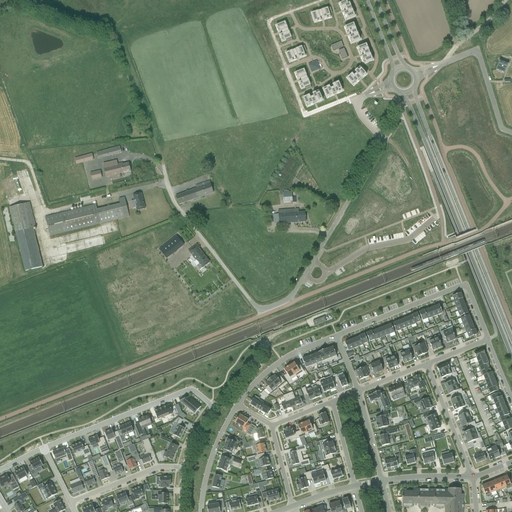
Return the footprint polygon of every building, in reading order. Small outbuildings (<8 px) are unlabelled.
[(348,0),(346,1),(339,4),(342,10),(351,6),(350,3),(348,0)] [(328,8),(321,10),(323,17),(324,19),(327,18),(331,17),(328,8)] [(352,9),(343,13),(344,17),(345,20),(347,19),(355,16),(352,9)] [(318,11),(311,13),(314,20),(314,22),(317,21),(321,20),(318,11)] [(278,25),(276,25),(277,28),(278,32),(288,28),(285,22),(278,25)] [(354,23),(344,27),(346,31),(347,34),(349,33),(356,30),(354,23)] [(281,34),(279,35),(281,38),(282,41),(291,37),(289,31),(281,34)] [(357,33),(348,37),(350,40),(351,43),(353,42),(360,39),(357,33)] [(341,41),(331,45),(333,51),(343,47),(341,41)] [(366,44),(357,48),(358,51),(360,54),(361,53),(369,50),(366,44)] [(302,46),(295,49),(298,56),(299,58),(302,57),(305,56),(302,46)] [(344,48),(339,50),(342,59),(348,57),(344,48)] [(292,50),(286,53),(289,60),(290,62),(293,61),(296,60),(292,50)] [(370,54),(361,57),(362,61),(363,64),(365,63),(373,60),(370,54)] [(316,61),(308,65),(312,72),(319,69),(316,61)] [(499,61),(496,70),(505,73),(508,64),(499,61)] [(357,69),(354,71),(361,79),(366,74),(361,68),(360,67),(357,69)] [(297,72),(295,73),(296,76),(297,79),(307,75),(304,69),(297,72)] [(352,73),(347,78),(352,84),(353,85),(359,81),(352,73)] [(300,81),(298,82),(300,85),(301,89),(310,85),(308,78),(300,81)] [(338,82),(332,84),(336,94),(340,92),(343,91),(342,89),(338,82)] [(326,87),(323,89),(324,90),(327,98),(333,95),(329,86),(326,87)] [(316,92),(312,94),(316,103),(323,100),(319,93),(318,91),(316,92)] [(309,95),(303,98),(306,105),(307,107),(310,106),(313,104),(309,95)] [(119,146),(96,152),(98,159),(121,153),(119,146)] [(182,151),(185,163),(201,158),(199,152),(202,151),(200,146),(182,151)] [(92,154),(80,157),(82,162),(88,161),(87,158),(93,156),(92,154)] [(122,163),(117,164),(117,160),(103,164),(104,169),(106,178),(111,176),(112,180),(121,178),(120,174),(131,171),(129,163),(123,164),(122,163)] [(179,183),(203,176),(201,169),(177,176),(179,183)] [(100,171),(90,173),(92,180),(102,178),(100,171)] [(213,193),(210,184),(210,182),(196,186),(197,189),(176,196),(179,204),(213,193)] [(291,192),(283,193),(283,202),(292,201),(292,203),(297,203),(296,197),(292,198),(291,192)] [(134,200),(131,201),(133,208),(136,208),(137,211),(138,211),(139,211),(140,211),(141,210),(145,209),(141,193),(133,195),(134,200)] [(119,198),(120,204),(124,218),(129,216),(124,197),(119,198)] [(9,208),(25,271),(43,267),(33,228),(36,227),(30,203),(9,208)] [(124,218),(120,204),(97,209),(96,204),(45,217),(50,236),(124,218)] [(278,211),(278,214),(273,215),(274,224),(306,222),(305,212),(299,212),(299,209),(278,211)] [(166,259),(180,248),(184,245),(177,235),(159,249),(166,259)] [(189,251),(196,260),(193,262),(200,270),(210,262),(199,248),(197,244),(189,251)] [(462,298),(462,299),(463,298),(461,293),(452,296),(454,301),(454,302),(462,298)] [(462,298),(454,302),(454,301),(454,302),(456,307),(464,303),(462,299),(462,298)] [(464,303),(456,307),(457,311),(466,308),(464,303)] [(437,315),(442,313),(439,305),(434,307),(437,315)] [(432,317),(437,315),(434,307),(429,309),(432,317)] [(466,308),(457,311),(460,317),(468,313),(466,308)] [(429,309),(425,311),(424,311),(427,318),(427,319),(432,317),(429,309)] [(427,319),(427,318),(424,311),(425,311),(424,310),(419,312),(422,321),(427,319)] [(412,315),(412,316),(412,315),(415,323),(421,321),(417,313),(412,315)] [(411,326),(416,324),(415,323),(412,315),(412,316),(407,317),(411,326)] [(462,323),(471,320),(469,315),(460,318),(462,323)] [(326,321),(324,317),(313,321),(315,326),(326,321)] [(407,317),(403,319),(406,328),(411,326),(407,317)] [(403,319),(398,321),(401,330),(406,328),(403,319)] [(471,320),(462,323),(464,328),(473,325),(471,320)] [(398,321),(393,323),(396,332),(401,330),(398,321)] [(394,332),(391,324),(386,326),(389,334),(394,332)] [(473,325),(464,328),(466,333),(467,333),(475,330),(474,329),(473,325)] [(386,326),(381,328),(384,336),(389,334),(386,326)] [(381,328),(376,330),(380,338),(384,336),(381,328)] [(451,341),(446,329),(440,332),(443,340),(445,340),(447,343),(451,341)] [(447,329),(446,329),(451,341),(456,340),(454,336),(456,335),(453,329),(447,332),(447,329)] [(475,330),(467,333),(469,338),(477,335),(475,329),(474,329),(475,330)] [(376,330),(372,332),(375,340),(374,340),(375,340),(380,338),(376,330)] [(372,332),(372,331),(366,333),(369,342),(374,340),(375,340),(372,332)] [(363,344),(368,342),(364,334),(359,336),(359,337),(363,344)] [(439,335),(432,337),(437,349),(442,347),(440,344),(442,343),(439,335)] [(358,347),(363,345),(363,344),(359,337),(355,338),(358,347)] [(437,349),(432,337),(426,340),(430,348),(431,347),(433,351),(437,349)] [(350,340),(353,349),(358,347),(355,338),(350,340)] [(353,349),(350,340),(345,342),(348,351),(353,349)] [(423,355),(418,343),(411,346),(415,354),(417,353),(418,357),(423,355)] [(418,343),(423,355),(427,353),(426,350),(427,349),(425,344),(419,346),(418,343)] [(333,347),(328,349),(332,360),(337,358),(335,353),(337,353),(335,349),(334,349),(333,347)] [(410,347),(403,350),(408,362),(413,360),(411,357),(413,356),(410,347)] [(327,349),(322,350),(327,362),(332,360),(328,349),(327,349)] [(476,358),(485,354),(483,349),(474,353),(476,358)] [(318,352),(318,353),(322,364),(327,362),(322,350),(318,352)] [(408,362),(403,350),(397,352),(401,361),(402,360),(404,364),(408,362)] [(318,353),(313,355),(317,366),(316,364),(321,362),(322,364),(318,353)] [(395,353),(389,356),(394,368),(398,366),(397,362),(398,362),(395,353)] [(478,362),(486,359),(485,354),(476,358),(478,362)] [(313,355),(307,357),(312,368),(317,366),(313,355)] [(394,368),(389,356),(382,358),(386,367),(388,366),(389,369),(394,368)] [(307,357),(302,359),(306,368),(311,366),(312,368),(307,357)] [(478,367),(488,363),(486,359),(478,362),(479,366),(478,367)] [(381,360),(375,363),(379,373),(383,371),(382,367),(383,367),(381,360)] [(289,366),(296,377),(304,371),(300,365),(297,367),(294,362),(289,366)] [(379,373),(375,363),(368,365),(371,371),(371,372),(373,371),(374,374),(379,373)] [(442,366),(437,368),(439,373),(451,368),(449,369),(447,364),(446,364),(445,363),(441,364),(442,366)] [(480,372),(489,368),(487,364),(488,363),(478,367),(480,372)] [(286,368),(284,369),(287,374),(284,376),(289,384),(292,382),(291,380),(296,377),(289,366),(286,368)] [(360,369),(364,378),(368,377),(367,373),(369,372),(366,366),(360,369)] [(451,368),(439,373),(441,378),(448,375),(450,378),(457,375),(456,372),(453,373),(451,368)] [(482,376),(492,372),(491,372),(489,368),(480,372),(482,376)] [(364,378),(360,369),(354,371),(356,378),(358,377),(359,380),(364,378)] [(337,374),(334,376),(336,382),(339,381),(342,388),(348,385),(344,376),(338,378),(337,374)] [(273,376),(270,379),(278,389),(286,383),(280,376),(277,378),(275,375),(273,377),(273,376)] [(419,375),(413,377),(414,378),(406,381),(409,389),(418,386),(419,389),(425,387),(423,381),(422,381),(419,375)] [(451,381),(444,384),(447,389),(459,384),(457,379),(456,376),(457,375),(450,378),(451,381)] [(331,376),(325,379),(330,390),(335,388),(333,383),(336,382),(334,376),(331,377),(331,376)] [(268,386),(265,388),(271,395),(278,389),(270,379),(267,381),(265,383),(268,386)] [(319,381),(319,382),(323,391),(324,393),(326,392),(329,391),(330,391),(330,390),(325,379),(324,379),(325,381),(320,383),(319,381)] [(487,389),(497,385),(495,381),(487,384),(488,389),(487,389)] [(316,384),(311,386),(316,398),(319,397),(319,396),(321,395),(320,393),(323,391),(319,382),(316,383),(316,384)] [(397,395),(398,398),(405,395),(401,384),(388,389),(391,398),(397,395)] [(459,384),(447,389),(449,394),(455,391),(456,394),(464,391),(462,392),(461,389),(458,390),(457,385),(459,384)] [(497,386),(497,385),(487,389),(489,394),(498,390),(496,386),(497,386)] [(305,387),(301,389),(304,395),(307,394),(309,400),(312,399),(312,400),(316,398),(311,386),(310,386),(311,388),(306,390),(305,387)] [(381,394),(380,391),(379,391),(378,391),(377,392),(374,393),(373,393),(367,396),(368,398),(368,399),(369,400),(369,401),(370,403),(375,401),(376,401),(380,400),(380,399),(382,404),(382,405),(383,405),(384,404),(385,404),(386,407),(385,407),(386,408),(389,406),(384,392),(381,394)] [(457,397),(450,400),(452,405),(465,400),(463,396),(465,395),(464,391),(456,394),(457,397)] [(292,392),(288,394),(293,407),(296,406),(299,404),(302,403),(300,397),(295,398),(292,392)] [(491,400),(502,396),(501,397),(499,392),(490,396),(491,400)] [(286,402),(281,404),(283,410),(287,409),(290,408),(293,407),(288,394),(283,396),(286,402)] [(189,397),(180,401),(195,414),(197,412),(199,409),(201,407),(189,397)] [(432,407),(428,398),(422,400),(422,398),(414,402),(416,407),(420,405),(421,410),(422,413),(429,411),(428,409),(432,407)] [(253,399),(250,404),(259,410),(263,402),(259,400),(258,402),(253,399)] [(465,400),(452,405),(454,411),(462,408),(463,411),(470,408),(470,407),(469,408),(467,405),(465,400)] [(263,402),(259,410),(268,415),(271,410),(262,404),(263,402)] [(169,405),(154,411),(158,419),(172,413),(169,405)] [(464,414),(457,416),(460,421),(472,416),(470,412),(472,411),(470,408),(463,411),(464,414)] [(499,418),(509,414),(507,410),(498,413),(500,418),(499,418)] [(388,411),(379,414),(380,417),(375,418),(377,423),(376,423),(377,428),(378,428),(378,429),(388,426),(386,418),(389,417),(388,411)] [(319,419),(316,420),(319,426),(329,422),(325,413),(318,416),(319,419)] [(437,421),(434,414),(430,416),(429,413),(423,416),(424,419),(425,419),(428,425),(437,421)] [(235,423),(243,428),(243,429),(246,432),(250,425),(247,423),(249,420),(240,414),(235,423)] [(500,423),(511,419),(511,418),(510,419),(508,415),(509,414),(499,418),(500,423)] [(139,423),(135,425),(140,436),(141,438),(147,436),(143,428),(152,425),(148,416),(145,417),(144,416),(141,418),(142,418),(138,420),(139,423)] [(472,416),(460,421),(462,427),(468,424),(469,427),(475,424),(474,421),(472,422),(470,418),(472,417),(472,416)] [(178,417),(170,425),(176,428),(173,435),(180,438),(185,428),(180,426),(183,420),(178,417)] [(309,420),(303,423),(308,435),(317,431),(314,424),(311,426),(309,420)] [(435,430),(440,428),(437,421),(428,425),(431,432),(429,432),(431,435),(437,433),(435,430)] [(124,425),(128,434),(134,432),(130,422),(124,425)] [(300,431),(297,432),(299,438),(308,435),(303,423),(300,424),(298,425),(300,431)] [(252,424),(246,433),(250,436),(257,434),(258,439),(264,438),(263,434),(264,434),(263,431),(262,431),(262,428),(257,429),(256,428),(256,427),(252,424)] [(470,430),(463,433),(465,438),(478,433),(476,428),(477,428),(475,424),(469,427),(470,430)] [(121,432),(118,433),(122,443),(126,442),(124,436),(128,434),(124,425),(119,427),(121,432)] [(284,432),(283,433),(286,439),(290,437),(292,441),(296,439),(299,438),(297,432),(294,433),(292,429),(291,430),(290,427),(283,429),(284,432)] [(382,432),(383,435),(379,436),(382,446),(389,444),(387,435),(398,432),(397,428),(382,432)] [(112,429),(105,432),(108,440),(114,438),(119,450),(120,450),(124,448),(122,443),(118,433),(117,431),(113,433),(112,429)] [(506,431),(503,432),(504,436),(505,435),(507,438),(509,437),(511,442),(508,443),(508,444),(511,442),(511,432),(510,429),(506,431)] [(478,433),(465,438),(468,443),(475,440),(476,443),(479,442),(482,441),(481,438),(477,439),(476,434),(478,433)] [(97,435),(88,439),(91,446),(97,443),(99,446),(98,447),(101,455),(109,451),(103,437),(99,439),(97,435)] [(237,440),(233,438),(232,441),(228,439),(223,449),(224,450),(223,450),(228,452),(233,454),(235,450),(237,450),(238,446),(237,446),(239,441),(237,440)] [(155,456),(148,439),(143,441),(144,444),(143,445),(146,452),(144,453),(145,455),(140,457),(143,464),(151,461),(150,458),(155,456)] [(328,439),(319,441),(322,451),(335,447),(334,444),(333,444),(332,441),(329,442),(328,439)] [(248,443),(249,447),(253,446),(256,454),(257,454),(266,452),(264,443),(260,444),(259,440),(248,443)] [(81,442),(71,446),(74,454),(82,451),(85,457),(91,455),(87,446),(84,447),(81,442)] [(490,446),(495,458),(500,456),(497,449),(500,448),(498,442),(494,443),(496,446),(491,448),(490,446)] [(176,451),(178,446),(171,443),(167,452),(165,451),(163,456),(172,460),(176,451)] [(134,444),(128,447),(130,451),(132,459),(126,461),(129,470),(137,466),(135,462),(140,460),(134,444)] [(297,451),(289,453),(291,459),(302,456),(301,452),(306,450),(305,445),(296,448),(297,451)] [(485,447),(481,448),(483,453),(484,454),(487,453),(489,460),(495,458),(490,446),(485,448),(485,447)] [(53,452),(52,452),(54,455),(53,455),(54,456),(55,459),(56,459),(59,458),(59,459),(66,457),(69,462),(72,460),(74,460),(69,449),(64,451),(63,447),(63,448),(59,449),(57,450),(56,450),(53,452)] [(335,447),(322,451),(324,460),(333,458),(332,454),(336,453),(335,451),(335,447)] [(404,457),(407,465),(415,463),(414,459),(418,458),(415,449),(412,450),(413,455),(404,457)] [(112,467),(115,475),(123,472),(121,467),(126,466),(120,450),(119,450),(114,452),(116,457),(118,464),(112,467)] [(421,453),(422,456),(424,464),(435,462),(434,460),(437,459),(435,452),(434,450),(421,453)] [(453,459),(452,457),(452,454),(451,454),(449,454),(448,451),(448,452),(441,454),(442,456),(441,456),(441,457),(442,460),(443,465),(444,465),(454,462),(453,459)] [(259,468),(261,467),(270,465),(268,457),(265,458),(264,453),(246,458),(247,463),(257,460),(259,468)] [(483,453),(473,457),(476,464),(486,460),(484,454),(483,453)] [(395,458),(384,461),(386,469),(391,467),(391,468),(393,467),(398,466),(398,465),(401,464),(399,454),(395,455),(395,458)] [(102,463),(105,470),(98,472),(102,481),(109,478),(108,473),(112,471),(106,456),(100,458),(102,462),(102,463)] [(221,456),(217,468),(226,472),(231,459),(221,456)] [(302,456),(291,459),(293,465),(300,463),(301,466),(310,464),(309,459),(303,461),(302,456)] [(31,466),(28,468),(34,478),(33,477),(37,475),(38,476),(35,470),(43,465),(39,458),(29,462),(31,466)] [(84,479),(87,487),(88,487),(87,486),(95,483),(96,483),(94,479),(99,478),(92,461),(87,463),(91,471),(90,472),(91,472),(92,475),(88,476),(89,477),(85,479),(84,479)] [(321,469),(316,471),(316,473),(320,483),(323,482),(326,481),(323,473),(326,472),(324,466),(321,467),(321,469)] [(23,467),(14,472),(19,480),(28,475),(23,467)] [(266,480),(273,478),(271,470),(267,471),(266,467),(254,470),(255,476),(261,474),(262,480),(265,479),(266,480)] [(80,482),(70,486),(73,494),(84,489),(82,486),(85,485),(82,477),(79,469),(75,470),(79,478),(80,482)] [(340,469),(330,472),(333,480),(343,476),(340,469)] [(310,472),(307,473),(309,479),(312,478),(314,485),(320,483),(316,473),(311,475),(310,472)] [(299,482),(296,482),(298,489),(301,488),(301,490),(308,487),(306,480),(309,479),(307,473),(303,474),(304,478),(298,480),(299,482)] [(2,477),(0,478),(0,484),(1,487),(9,483),(13,490),(19,487),(12,474),(8,476),(7,475),(4,476),(1,477),(2,477)] [(215,475),(212,487),(215,488),(214,491),(218,491),(220,485),(223,486),(224,481),(221,481),(222,477),(215,475)] [(509,481),(507,476),(502,478),(506,489),(511,487),(511,485),(509,481)] [(160,477),(160,483),(158,483),(158,487),(161,487),(161,488),(168,487),(168,485),(171,485),(171,477),(160,477)] [(506,489),(502,478),(497,480),(501,490),(506,488),(506,489)] [(31,485),(27,487),(29,490),(34,487),(37,486),(33,480),(32,481),(29,482),(31,485)] [(501,490),(497,480),(492,482),(496,492),(501,490)] [(496,492),(492,482),(487,484),(491,495),(491,493),(495,491),(496,492)] [(43,483),(37,486),(39,490),(43,488),(48,499),(57,494),(51,483),(44,487),(43,483)] [(491,495),(487,484),(482,486),(482,488),(481,489),(483,493),(484,492),(486,497),(491,495)] [(145,493),(145,491),(144,488),(141,489),(140,486),(131,490),(133,494),(131,495),(134,501),(139,499),(139,498),(144,496),(143,494),(145,493)] [(266,492),(261,493),(263,499),(267,498),(268,502),(280,499),(278,489),(266,492)] [(461,494),(461,489),(448,489),(448,490),(413,489),(413,491),(402,491),(402,507),(413,507),(413,504),(418,504),(418,507),(429,507),(429,504),(434,505),(434,507),(448,508),(447,510),(445,510),(444,511),(462,511),(463,508),(463,507),(463,505),(463,494),(461,494)] [(159,504),(168,504),(168,493),(164,494),(164,492),(163,492),(163,491),(153,491),(153,495),(156,495),(156,500),(159,500),(159,504)] [(259,504),(257,498),(260,497),(259,491),(256,492),(256,494),(249,496),(250,498),(245,499),(247,506),(251,505),(251,506),(255,505),(254,505),(259,504)] [(25,492),(12,500),(16,505),(14,506),(17,511),(21,511),(25,510),(19,502),(23,499),(24,501),(29,498),(25,492)] [(125,492),(116,496),(119,504),(127,501),(129,506),(133,504),(130,497),(128,498),(125,492)] [(113,505),(111,498),(101,502),(104,508),(101,509),(101,511),(105,511),(108,511),(107,508),(113,505)] [(242,504),(241,499),(237,500),(236,498),(230,499),(231,502),(226,503),(227,509),(230,508),(230,510),(231,510),(240,508),(241,508),(240,504),(242,504)] [(348,498),(342,500),(344,506),(345,509),(351,508),(350,504),(351,504),(350,500),(348,500),(348,498)] [(220,511),(220,509),(224,508),(223,499),(216,500),(217,504),(207,506),(208,511),(220,511)] [(52,511),(62,511),(65,510),(60,500),(53,504),(56,509),(52,511)] [(339,501),(334,503),(336,511),(339,511),(342,511),(346,511),(345,509),(344,506),(341,507),(339,501)] [(330,511),(328,511),(327,511),(336,511),(334,503),(329,505),(330,511)]
